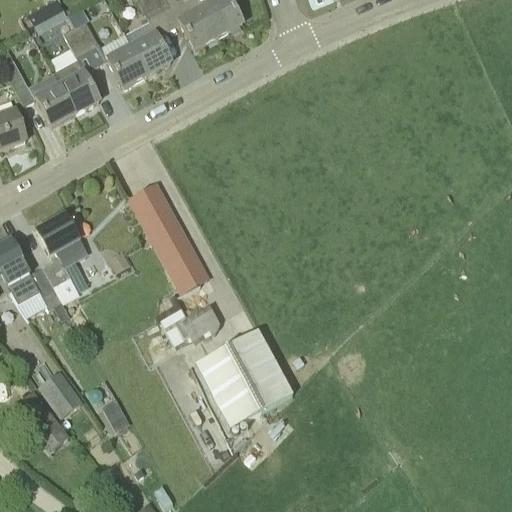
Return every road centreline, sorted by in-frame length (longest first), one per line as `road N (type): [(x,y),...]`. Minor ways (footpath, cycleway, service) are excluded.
road 1 (residential): [(0,206),(295,46)]
road 2 (residential): [(295,46),(411,0)]
